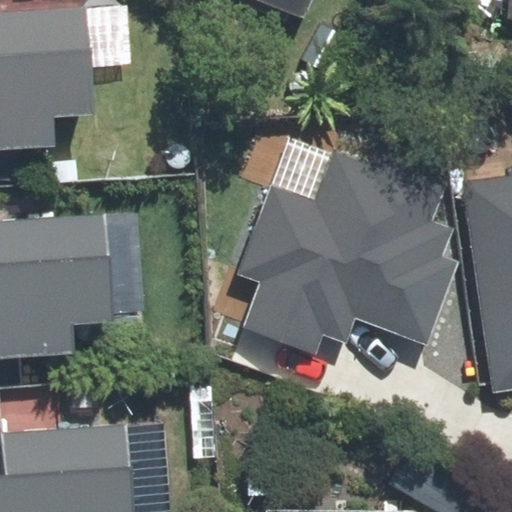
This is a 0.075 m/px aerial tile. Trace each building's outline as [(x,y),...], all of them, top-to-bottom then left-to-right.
[(253,0),(304,20),(311,0),(253,0)] [(0,151),(40,150),(40,119),(76,118),(73,14),(0,15),(0,151)] [(427,344),(456,263),(440,258),(449,231),(430,224),(443,187),(331,147),(313,199),(271,184),(238,275),(260,282),(243,328),(316,354),(323,335),(346,343),(355,318),(427,344)] [(511,177),(465,184),(495,392),(511,389),(511,177)] [(0,364),(54,364),(54,327),(85,327),(83,223),(0,223),(0,364)] [(0,511),(109,511),(112,432),(0,429),(0,511)]
